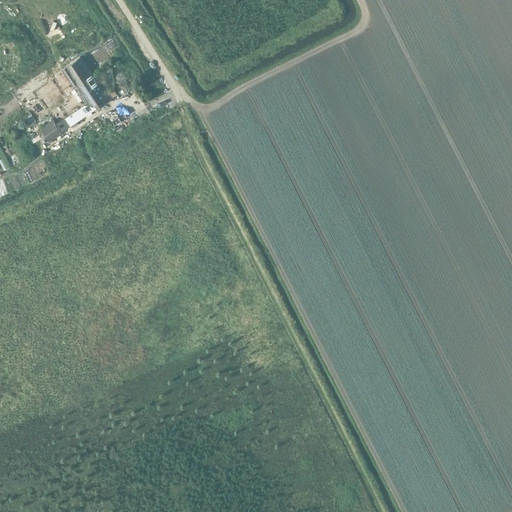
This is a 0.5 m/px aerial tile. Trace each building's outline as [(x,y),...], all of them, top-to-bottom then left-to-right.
[(108,100),(80,56),(69,64),(97,107),(108,100)] [(114,95),(123,89),(119,83),(110,89),(114,95)] [(36,119),(46,139),(63,131),(54,111),(36,119)] [(104,113),(106,119),(112,117),(110,111),(104,113)] [(136,112),(124,119),(127,122),(138,116),(136,112)] [(85,138),(93,132),(86,124),(78,130),(85,138)]
